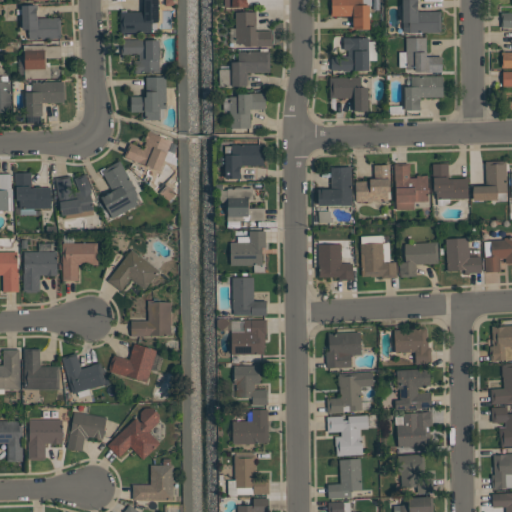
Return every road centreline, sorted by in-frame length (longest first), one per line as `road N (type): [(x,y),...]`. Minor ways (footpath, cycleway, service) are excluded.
road 1 (residential): [(304,0),(304,511)]
road 2 (residential): [(300,136),(511,129)]
road 3 (residential): [(302,309),(511,301)]
road 4 (residential): [(466,306),(468,511)]
road 5 (residential): [(478,0),(479,131)]
road 6 (residential): [(92,0),(96,120)]
